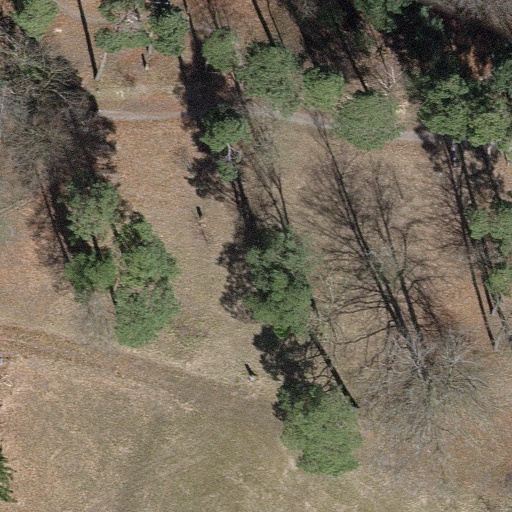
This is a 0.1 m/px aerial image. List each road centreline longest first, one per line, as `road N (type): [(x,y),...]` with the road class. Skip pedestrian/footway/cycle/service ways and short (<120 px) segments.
road 1 (track): [(0,332),(235,393),(481,476)]
road 2 (track): [(0,112),(257,114)]
road 3 (track): [(257,114),(511,147)]
